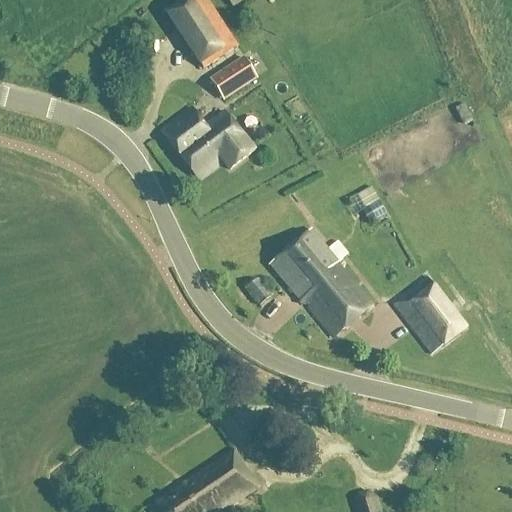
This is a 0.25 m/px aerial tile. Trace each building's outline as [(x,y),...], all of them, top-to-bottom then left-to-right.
[(207,0),(189,0),(164,15),(199,70),(239,47),(207,0)] [(244,58),(210,81),(224,103),(258,80),(244,58)] [(224,113),(204,128),(191,111),(162,133),(198,180),(222,162),(228,171),(253,153),(224,113)] [(371,188),(360,194),(367,207),(378,201),(371,188)] [(385,202),(373,208),(380,223),(392,217),(385,202)] [(311,230),(269,266),(303,306),(306,304),(335,338),(372,306),(338,266),(340,264),(311,230)] [(428,278),(392,304),(432,358),(468,331),(428,278)] [(258,279),(245,290),(259,307),(272,296),(258,279)] [(155,505),(159,511),(224,511),(257,490),(232,453),(155,505)] [(382,511),(378,498),(369,494),(357,496),(353,505),(355,511),(382,511)]
